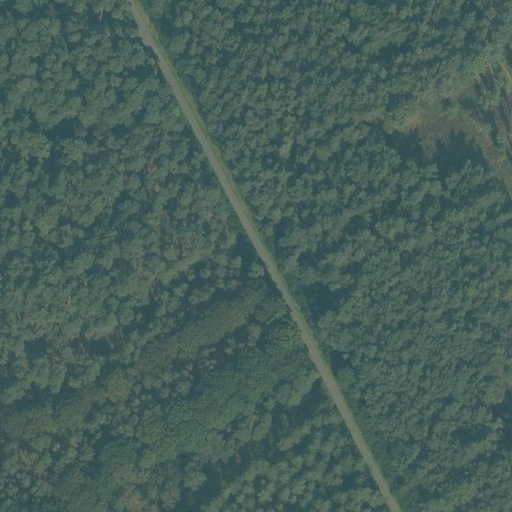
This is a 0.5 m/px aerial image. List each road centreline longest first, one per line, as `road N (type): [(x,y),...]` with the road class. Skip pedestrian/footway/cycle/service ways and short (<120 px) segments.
road 1 (track): [(423,511),(359,397),(352,339),(330,291),(272,196),(365,144),(401,84),(485,43),(511,0)]
road 2 (track): [(0,23),(143,34)]
